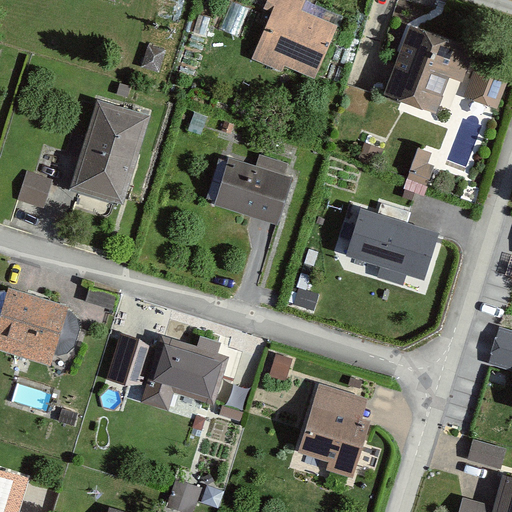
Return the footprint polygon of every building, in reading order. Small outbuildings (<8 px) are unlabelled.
[(303,0),(264,0),(262,7),(271,11),(252,55),(280,66),(283,60),(315,74),(338,19),(302,4),(303,0)] [(471,48),(412,27),(404,50),(388,94),(434,109),(447,73),(461,78),(471,48)] [(508,74),(471,62),(462,90),(499,102),(508,74)] [(148,110),(96,95),(70,182),(122,197),(148,110)] [(253,165),(231,158),(218,198),(278,217),(292,173),(283,170),(287,156),(259,147),(253,165)] [(431,153),(418,149),(407,179),(427,186),(434,166),(428,164),(431,153)] [(51,180),(26,172),(18,200),(43,207),(51,180)] [(427,186),(407,179),(406,183),(404,189),(424,196),(426,190),(427,186)] [(439,235),(361,211),(347,258),(424,281),(439,235)] [(114,293),(88,284),(82,299),(109,308),(114,293)] [(69,304),(8,285),(0,310),(0,347),(51,363),(69,304)] [(318,295),(298,289),(294,305),(313,311),(318,295)] [(150,340),(118,329),(105,369),(138,379),(150,340)] [(230,350),(162,329),(140,395),(168,404),(173,388),(214,401),(230,350)] [(511,332),(500,329),(490,363),(511,369),(511,332)] [(291,357),(273,351),(268,366),(285,372),(291,357)] [(369,400),(318,385),(297,454),(329,463),(327,470),(352,478),(369,424),(362,422),(365,412),(369,400)] [(505,449),(475,441),(472,451),(469,462),(499,470),(505,449)] [(0,511),(19,511),(33,470),(0,459),(0,511)] [(200,483),(171,475),(164,500),(193,508),(200,483)] [(511,511),(511,477),(504,475),(492,511),(511,511)] [(477,501),(461,497),(457,511),(490,511),(493,505),(477,501)]
